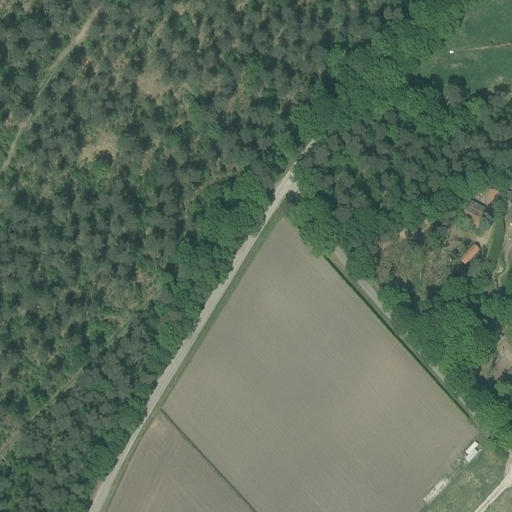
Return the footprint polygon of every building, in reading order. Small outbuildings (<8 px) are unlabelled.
[(496,212),(499,195),(489,193),(485,210),(496,212)] [(503,205),(510,206),(511,197),(511,195),(505,194),(503,205)] [(461,221),(477,230),(487,213),(470,204),(461,221)] [(464,457),(453,459),(455,469),(465,467),(464,457)] [(434,488),(440,494),(449,484),(442,479),(434,488)]
